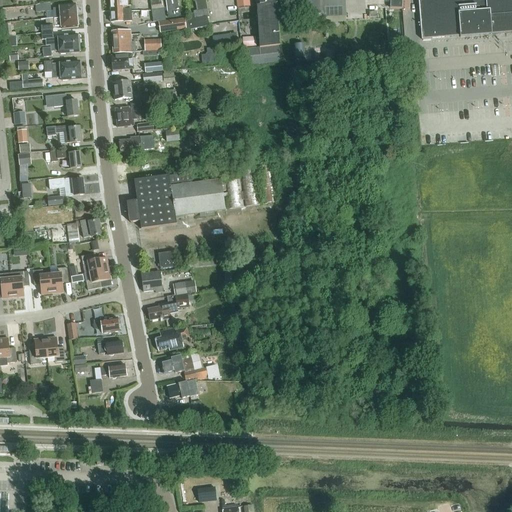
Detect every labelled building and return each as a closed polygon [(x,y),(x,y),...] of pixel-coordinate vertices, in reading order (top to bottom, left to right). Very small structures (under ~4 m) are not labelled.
[(130,0),(110,0),(111,11),(131,10),(130,0)] [(164,0),(167,19),(181,16),(178,2),(177,0),(164,0)] [(189,15),(190,19),(185,20),(187,31),(209,27),(208,19),(209,18),(205,0),(194,0),(197,11),(193,12),(194,14),(189,15)] [(249,0),(236,0),(238,9),(250,8),(249,0)] [(254,0),(256,7),(257,7),(259,49),(246,50),(248,67),(281,63),(280,47),(277,5),(276,0),(254,0)] [(300,0),(301,2),(303,2),(304,19),(322,18),(321,0),(300,0)] [(321,0),(322,18),(325,18),(325,24),(346,23),(345,0),(321,0)] [(373,0),(390,1),(390,10),(403,10),(403,0),(373,0)] [(511,0),(418,0),(419,6),(422,40),(423,40),(438,39),(455,37),(460,37),(460,38),(461,38),(461,37),(472,36),(489,34),(489,35),(511,33),(511,0)] [(51,12),(50,4),(40,5),(35,6),(36,13),(51,12)] [(54,19),(77,17),(76,13),(77,11),(77,8),(76,7),(76,6),(55,7),(56,9),(53,9),(54,19)] [(131,10),(111,11),(111,23),(131,22),(131,10)] [(165,15),(152,16),(153,23),(166,22),(165,15)] [(77,17),(54,19),(55,29),(61,28),(61,30),(78,28),(78,27),(79,26),(78,22),(77,21),(77,17)] [(158,23),(160,34),(187,30),(185,19),(158,23)] [(53,25),(41,26),(42,35),(53,34),(53,25)] [(130,32),(112,33),(113,55),(132,54),(132,53),(136,53),(136,43),(131,43),(130,32)] [(216,44),(240,42),(239,33),(215,35),(216,44)] [(43,47),(51,47),(80,44),(79,37),(78,37),(78,36),(75,37),(75,35),(64,36),(64,37),(58,38),(58,39),(53,40),(53,34),(42,35),(42,41),(43,47)] [(144,41),(145,52),(161,52),(161,40),(144,41)] [(80,44),(51,47),(51,49),(42,49),(43,59),(52,58),(51,53),(59,52),(59,54),(61,54),(61,55),(66,55),(66,54),(79,53),(79,52),(80,52),(80,44)] [(294,44),(295,59),(305,58),(304,44),(294,44)] [(133,70),(133,69),(138,66),(137,55),(111,57),(112,66),(111,67),(111,70),(112,70),(112,72),(126,71),(133,70)] [(52,73),(81,71),(81,69),(81,67),(80,65),(80,63),(70,64),(70,62),(65,63),(65,64),(60,64),(52,65),(52,62),(44,63),(45,74),(52,73)] [(161,64),(154,64),(144,65),(145,74),(162,73),(161,64)] [(52,73),(53,80),(61,79),(61,81),(63,81),(63,82),(68,82),(68,80),(81,79),(81,78),(82,75),(81,73),(81,71),(52,73)] [(162,74),(143,75),(143,84),(163,83),(162,74)] [(174,74),(163,75),(164,83),(174,82),(174,74)] [(28,81),(28,89),(43,88),(43,80),(28,81)] [(23,91),(22,81),(9,82),(10,92),(23,91)] [(113,84),(115,101),(126,100),(126,102),(133,101),(131,82),(113,84)] [(161,101),(160,94),(141,96),(141,103),(161,101)] [(66,95),(53,97),(54,109),(67,107),(68,118),(79,117),(77,102),(67,103),(66,95)] [(218,111),(221,102),(213,99),(210,108),(218,111)] [(176,104),(176,106),(177,112),(177,113),(187,113),(186,103),(176,104)] [(132,127),(135,126),(134,121),(137,120),(136,114),(143,114),(142,104),(130,105),(131,109),(130,109),(115,110),(117,129),(132,127)] [(14,115),(14,119),(15,127),(25,125),(24,114),(14,115)] [(153,124),(137,125),(138,133),(154,132),(153,124)] [(55,128),(46,129),(47,137),(56,136),(56,135),(64,134),(65,144),(82,143),(80,128),(70,129),(69,126),(55,128)] [(23,131),(17,132),(19,144),(28,143),(27,137),(24,137),(23,131)] [(165,133),(166,143),(180,142),(179,131),(165,133)] [(130,139),(130,141),(120,142),(121,154),(132,152),(132,155),(142,154),(141,148),(153,147),(153,145),(158,145),(157,138),(153,139),(153,137),(140,139),(140,138),(130,139)] [(58,163),(58,160),(70,159),(71,169),(81,168),(80,154),(70,155),(69,152),(61,153),(57,153),(57,152),(50,153),(51,163),(58,163)] [(30,155),(18,156),(19,166),(31,165),(30,155)] [(272,163),(257,165),(263,205),(278,203),(272,163)] [(255,166),(240,167),(245,208),(260,206),(255,166)] [(141,230),(177,225),(176,219),(226,212),(223,192),(226,192),(225,181),(221,181),(221,180),(191,185),(190,173),(134,182),(137,202),(128,203),(131,224),(140,222),(141,230)] [(64,180),(66,198),(74,197),(85,196),(83,180),(73,182),(72,179),(64,180)] [(225,180),(229,210),(244,208),(240,179),(225,180)] [(47,199),(48,207),(63,206),(63,197),(47,199)] [(82,229),(84,239),(102,236),(99,221),(89,223),(88,221),(80,222),(82,229)] [(80,244),(77,224),(67,226),(70,245),(80,244)] [(160,270),(176,268),(174,253),(158,255),(160,270)] [(282,253),(273,254),(275,270),(284,269),(282,253)] [(88,267),(90,274),(109,270),(107,259),(97,261),(95,255),(81,258),(83,268),(88,267)] [(51,276),(52,295),(64,294),(63,284),(69,283),(67,269),(57,269),(58,275),(51,276)] [(109,270),(90,274),(84,275),(88,292),(102,289),(101,283),(111,281),(109,270)] [(52,295),(51,276),(44,276),(43,271),(33,272),(34,287),(40,286),(41,296),(52,295)] [(28,273),(18,274),(11,274),(13,299),(25,298),(24,288),(29,287),(28,273)] [(144,293),(155,292),(155,294),(163,293),(160,273),(142,275),(144,293)] [(13,299),(11,274),(0,275),(0,289),(1,290),(2,300),(13,299)] [(175,297),(187,295),(196,293),(194,282),(185,283),(173,285),(175,297)] [(187,295),(175,297),(169,298),(170,304),(158,306),(159,308),(148,310),(150,322),(162,320),(162,321),(172,320),(171,316),(178,314),(178,312),(182,311),(182,309),(190,308),(189,303),(194,302),(193,296),(188,297),(187,295)] [(233,322),(234,315),(225,314),(225,322),(233,322)] [(100,320),(101,322),(94,323),(95,331),(102,330),(103,335),(120,333),(120,331),(121,330),(120,326),(119,325),(118,319),(109,321),(109,319),(100,320)] [(76,324),(67,326),(69,342),(78,340),(76,324)] [(184,348),(181,340),(189,338),(187,329),(176,332),(175,329),(159,333),(161,339),(155,340),(158,352),(169,350),(169,352),(184,348)] [(9,339),(0,340),(0,366),(0,367),(8,367),(7,364),(17,363),(16,349),(10,349),(9,339)] [(57,339),(45,340),(47,359),(55,358),(55,364),(65,363),(64,348),(58,349),(57,339)] [(40,360),(47,359),(45,340),(34,341),(35,351),(29,352),(31,366),(41,365),(40,360)] [(98,345),(99,355),(108,354),(108,356),(110,356),(111,357),(113,356),(114,355),(124,354),(123,348),(123,347),(123,345),(122,344),(122,342),(98,345)] [(172,362),(162,364),(164,375),(174,372),(175,375),(185,372),(184,371),(202,367),(199,354),(190,355),(181,357),(171,359),(172,362)] [(101,369),(97,369),(98,378),(109,376),(110,380),(112,379),(113,380),(115,380),(116,379),(127,377),(127,376),(128,375),(128,372),(127,371),(126,371),(125,366),(105,368),(104,363),(100,364),(101,369)] [(76,374),(82,373),(88,373),(87,366),(75,367),(76,374)] [(206,369),(184,374),(186,381),(197,379),(198,381),(208,379),(207,374),(206,369)] [(218,371),(207,374),(208,379),(208,381),(219,378),(218,371)] [(101,380),(90,382),(92,395),(103,393),(101,380)] [(172,390),(168,390),(170,399),(170,400),(181,397),(182,400),(195,397),(193,391),(197,390),(195,381),(171,387),(172,390)] [(202,411),(200,402),(191,404),(193,413),(202,411)]
